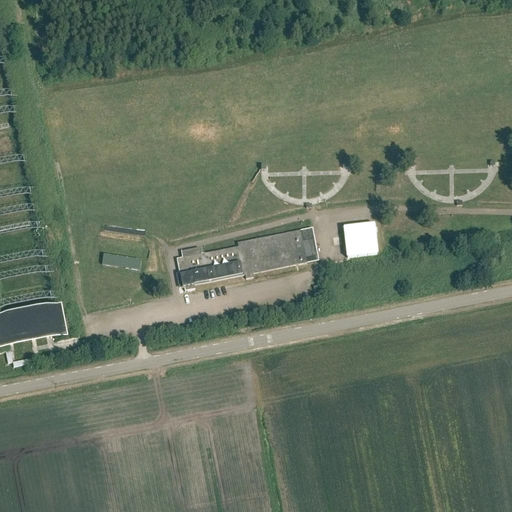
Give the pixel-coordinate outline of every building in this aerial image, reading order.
[(374,225),(343,229),(347,259),(378,255),(374,225)] [(179,290),(182,289),(184,289),(185,293),(195,291),(194,287),(245,277),(246,281),(253,279),(253,275),(318,262),(312,229),(237,244),(238,248),(200,256),(199,249),(181,253),(182,259),(176,260),(179,276),(177,277),(179,290)] [(98,265),(137,272),(139,261),(100,255),(98,265)] [(0,347),(62,337),(56,304),(0,313),(0,347)] [(62,355),(12,364),(10,353),(6,353),(8,367),(13,366),(13,369),(63,360),(62,355)]
